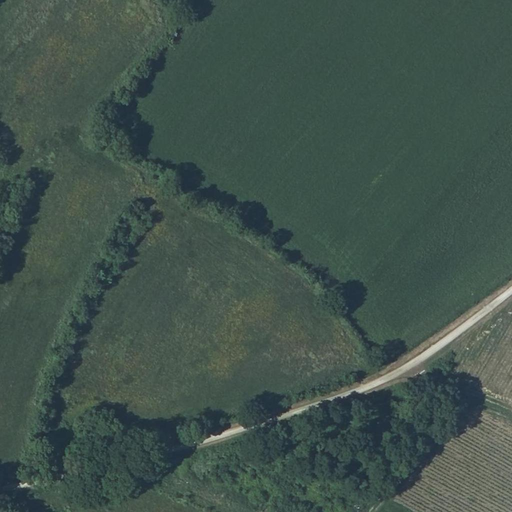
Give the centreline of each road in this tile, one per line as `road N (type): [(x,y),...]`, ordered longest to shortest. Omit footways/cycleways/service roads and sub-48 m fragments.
road 1 (track): [(413,366),(129,463),(0,492)]
road 2 (track): [(511,291),(413,366)]
